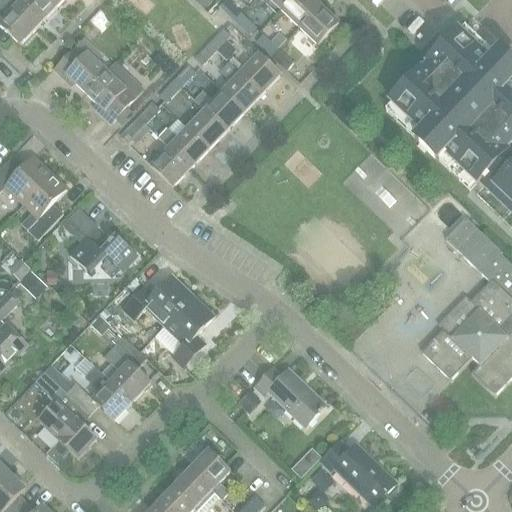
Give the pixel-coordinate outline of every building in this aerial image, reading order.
[(0,0),(0,12),(7,19),(0,26),(0,28),(7,35),(20,48),(39,29),(9,0),(0,0)] [(9,0),(39,29),(57,10),(45,0),(9,0)] [(45,0),(57,10),(66,0),(45,0)] [(193,0),(204,10),(211,3),(209,2),(210,0),(193,0)] [(219,9),(235,24),(243,15),(227,0),(219,9)] [(268,0),(281,12),(292,0),(268,0)] [(292,0),(281,12),(299,30),(319,8),(310,0),(292,0)] [(319,8),(299,30),(318,48),(339,27),(319,8)] [(243,15),(235,24),(249,38),(257,29),(243,15)] [(406,89),(391,105),(407,120),(422,135),(419,138),(416,142),(427,152),(439,163),(442,160),(445,157),(461,171),(476,186),(479,183),(511,148),(511,58),(503,50),(500,54),(496,57),(492,53),(487,48),(476,38),(465,28),(462,31),(459,34),(456,37),(422,73),(406,89)] [(224,31),(210,45),(218,52),(232,38),(224,31)] [(257,45),(271,59),(279,51),(264,37),(257,45)] [(69,78),(87,96),(107,75),(106,74),(97,64),(103,58),(85,41),(55,73),(65,82),(69,78)] [(218,52),(210,45),(195,60),(203,68),(218,52)] [(279,51),(271,59),(286,73),(293,65),(279,51)] [(257,58),(241,75),(262,95),(279,78),(257,58)] [(163,70),(162,71),(170,79),(171,78),(180,69),(171,61),(163,70)] [(107,75),(87,96),(105,113),(101,116),(111,126),(133,104),(145,92),(116,64),(106,74),(107,75)] [(231,85),(222,94),(244,115),(262,95),(241,75),(239,76),(228,65),(219,74),(231,85)] [(189,67),(174,82),(183,90),(197,75),(189,67)] [(183,90),(174,82),(159,98),(167,106),(183,90)] [(194,102),(205,112),(226,133),(244,115),(222,94),(213,102),(203,93),(194,102)] [(154,105),(139,121),(146,127),(147,127),(161,112),(154,105)] [(205,112),(187,130),(209,150),(226,133),(205,112)] [(146,127),(139,121),(125,135),(137,146),(151,131),(147,127),(146,127)] [(159,140),(169,149),(191,170),(209,150),(187,130),(177,140),(168,131),(159,140)] [(495,187),(511,169),(511,148),(479,183),(490,193),(495,187)] [(191,170),(169,149),(151,168),(172,189),(191,170)] [(0,197),(7,191),(23,207),(52,177),(35,160),(23,172),(13,161),(0,174),(0,197)] [(511,169),(495,187),(511,203),(506,208),(510,212),(511,210),(511,169)] [(52,177),(23,207),(34,217),(23,228),(39,243),(64,216),(55,208),(69,194),(52,177)] [(64,228),(73,237),(90,221),(80,211),(64,228)] [(511,267),(502,258),(503,256),(467,222),(467,221),(446,242),(489,284),(421,355),(450,383),(472,360),(481,368),(472,377),(494,398),(511,379),(511,267)] [(70,257),(92,279),(102,269),(113,280),(121,272),(124,274),(139,259),(117,237),(112,242),(105,235),(95,246),(87,239),(70,257)] [(20,285),(36,301),(48,289),(32,273),(20,285)] [(56,277),(47,277),(47,286),(56,285),(56,277)] [(146,311),(167,330),(194,302),(172,281),(155,298),(145,289),(123,313),(134,324),(146,311)] [(134,281),(127,288),(132,293),(139,286),(134,281)] [(0,307),(0,322),(1,324),(20,306),(11,297),(0,307)] [(194,302),(167,330),(185,347),(172,360),(184,371),(207,347),(197,338),(214,320),(194,302)] [(105,310),(100,315),(102,317),(104,320),(110,315),(105,310)] [(92,326),(101,337),(111,328),(104,320),(102,317),(92,326)] [(0,334),(0,377),(28,350),(6,329),(0,334)] [(121,376),(111,385),(111,386),(133,405),(151,387),(137,373),(147,362),(125,341),(124,342),(119,336),(112,343),(118,348),(105,361),(121,376)] [(65,380),(57,387),(67,395),(89,417),(98,409),(114,425),(133,405),(111,386),(111,385),(96,370),(86,380),(101,396),(94,404),(75,386),(73,388),(65,380)] [(254,390),(263,398),(266,394),(304,431),(326,408),(288,372),(281,379),(273,371),(254,390)] [(67,395),(57,387),(44,374),(35,384),(57,405),(39,423),(78,462),(97,442),(81,427),(89,417),(67,395)] [(238,406),(248,414),(250,417),(263,404),(250,392),(238,406)] [(320,465),(330,474),(333,471),(373,510),(395,487),(354,448),(348,454),(339,446),(320,465)] [(207,454),(189,473),(217,501),(221,504),(228,496),(218,486),(229,475),(207,454)] [(312,482),(325,495),(335,484),(322,472),(312,482)] [(171,492),(191,511),(206,511),(217,501),(189,473),(171,492)] [(0,511),(23,511),(29,507),(20,498),(25,492),(6,474),(0,480),(0,511)] [(191,511),(171,492),(153,511),(154,511),(191,511)] [(238,511),(259,511),(263,508),(252,498),(238,511)]
